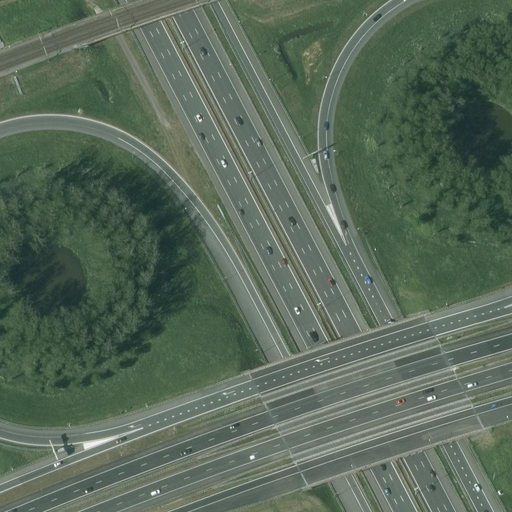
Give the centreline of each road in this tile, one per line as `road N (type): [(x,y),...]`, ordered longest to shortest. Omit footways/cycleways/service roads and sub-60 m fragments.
road 1 (motorway): [(0,128),(77,120),(123,135),(169,171),(230,252),(366,511)]
road 2 (motorway): [(136,0),(405,511)]
road 3 (motorway): [(442,511),(174,0)]
road 4 (motorway): [(511,342),(272,418),(25,511)]
road 5 (motorway): [(99,511),(511,371)]
road 6 (motorway): [(505,311),(142,432)]
road 7 (motorway): [(180,511),(511,401)]
road 8 (motorway): [(482,511),(346,248)]
road 9 (motorway): [(346,248),(213,0)]
road 10 (motorway): [(346,248),(324,157),(327,101),(359,34),(399,0)]
road 11 (motorway): [(142,432),(0,490)]
road 12 (motorway): [(142,432),(43,441),(0,435)]
